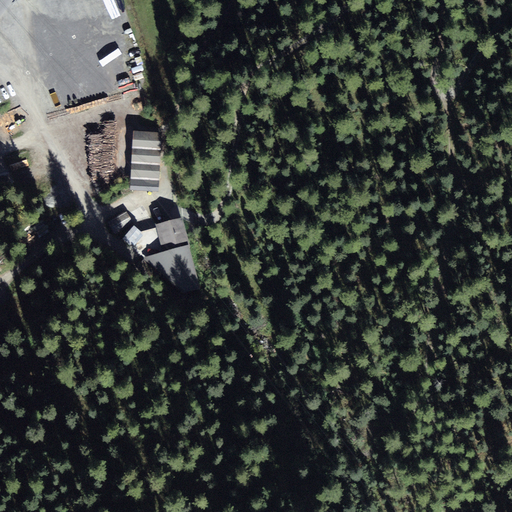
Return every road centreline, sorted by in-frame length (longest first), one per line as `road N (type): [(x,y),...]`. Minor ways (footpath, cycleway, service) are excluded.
road 1 (track): [(442,511),(427,347),(436,277),(453,229),(448,91)]
road 2 (track): [(355,0),(245,83),(229,184),(215,218),(161,203),(93,209)]
road 3 (track): [(93,209),(37,108),(14,0)]
road 4 (track): [(511,2),(448,91),(438,77),(443,0)]
road 5 (track): [(99,218),(165,185),(169,135)]
